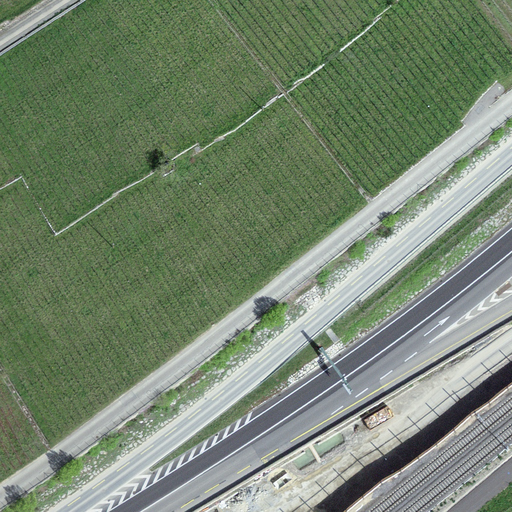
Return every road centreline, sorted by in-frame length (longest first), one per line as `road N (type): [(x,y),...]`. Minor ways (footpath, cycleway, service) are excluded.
road 1 (track): [(511,99),(93,424),(0,484)]
road 2 (tertiary): [(511,152),(234,390),(70,511)]
road 3 (trunk): [(511,252),(335,388),(140,511)]
road 4 (tertiary): [(311,511),(511,359)]
